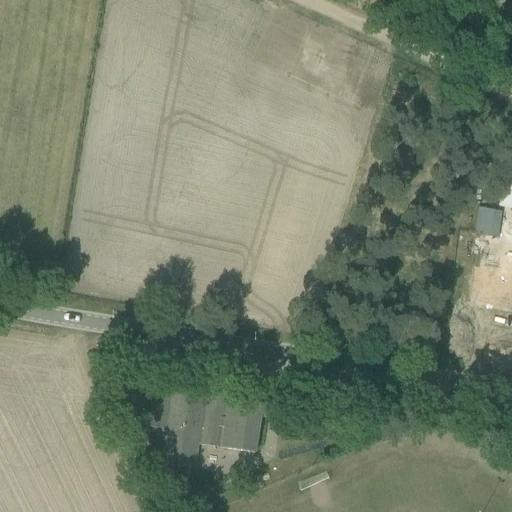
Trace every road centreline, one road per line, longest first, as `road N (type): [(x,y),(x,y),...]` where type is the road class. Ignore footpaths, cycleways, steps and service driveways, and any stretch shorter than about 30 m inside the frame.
road 1 (tertiary): [(511,391),(0,309)]
road 2 (track): [(297,0),(511,95)]
